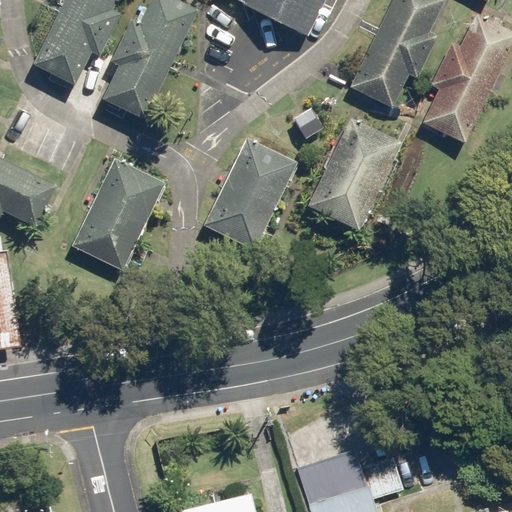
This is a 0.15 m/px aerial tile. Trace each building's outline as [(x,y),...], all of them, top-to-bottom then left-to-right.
[(117,8),(121,0),(66,0),(37,63),(81,85),(98,48),(106,51),(125,11),(117,8)] [(151,0),(142,21),(139,20),(120,60),(123,61),(106,97),(152,119),(204,9),(184,0),(151,0)] [(228,0),(299,33),(314,0),(228,0)] [(445,0),(392,0),(353,83),(397,103),(414,67),(420,70),(439,30),(433,27),(445,0)] [(511,47),(511,30),(479,14),(428,113),(468,134),(511,47)] [(314,102),(294,114),(309,138),(328,127),(314,102)] [(354,114),(313,201),(364,226),(406,138),(354,114)] [(304,160),(250,134),(209,220),(263,246),(304,160)] [(128,269),(170,180),(118,155),(76,244),(128,269)] [(0,209),(32,224),(52,182),(0,157),(0,209)] [(4,250),(0,250),(0,346),(19,343),(4,250)] [(380,511),(357,442),(294,463),(311,511),(380,511)] [(175,507),(176,511),(261,511),(256,487),(175,507)] [(511,511),(511,502),(476,511),(511,511)]
